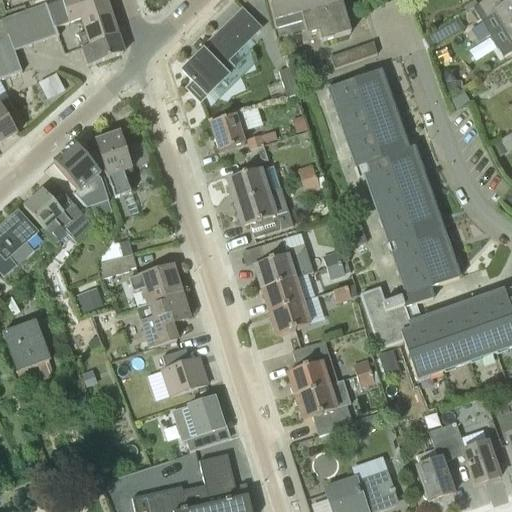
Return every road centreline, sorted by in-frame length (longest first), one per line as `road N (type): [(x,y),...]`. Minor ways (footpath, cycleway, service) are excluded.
road 1 (residential): [(281,511),(142,57)]
road 2 (residential): [(511,232),(488,217),(458,170),(402,10)]
road 3 (residential): [(0,182),(142,57)]
